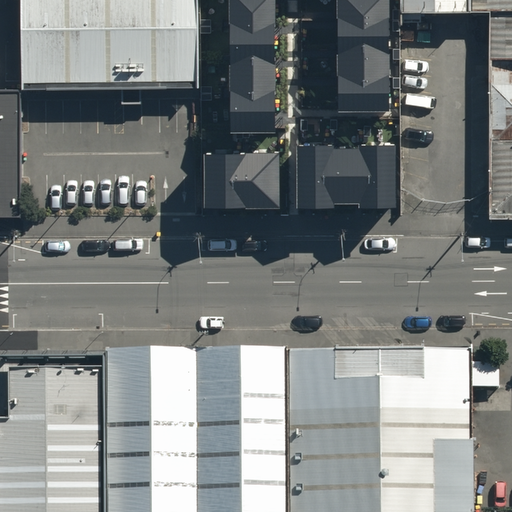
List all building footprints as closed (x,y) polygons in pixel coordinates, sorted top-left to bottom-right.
[(198,0),(21,0),(23,79),(23,88),(194,86),(199,86),(198,0)] [(230,0),(231,127),(275,127),(274,0),(230,0)] [(338,0),(339,108),(388,108),(387,0),(338,0)] [(466,0),(403,0),(403,10),(467,10),(466,0)] [(511,0),(470,0),(471,10),(489,10),(489,62),(511,62),(511,0)] [(511,64),(490,65),(489,213),(489,217),(511,216),(511,64)] [(21,89),(0,88),(0,216),(22,216),(21,89)] [(299,140),(300,203),(395,202),(395,139),(299,140)] [(206,149),(207,205),(280,205),(279,148),(206,149)] [(473,511),(473,347),(289,348),(289,511),(473,511)] [(289,511),(289,348),(199,349),(200,511),(289,511)] [(164,349),(107,349),(107,367),(108,511),(200,511),(199,349),(164,349)] [(0,511),(108,511),(107,367),(13,367),(13,418),(0,417),(0,511)]
